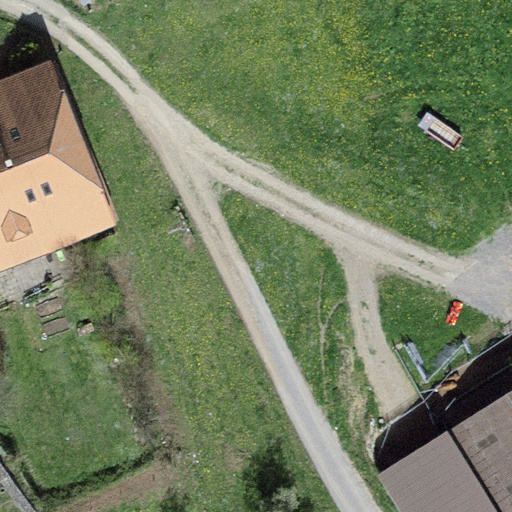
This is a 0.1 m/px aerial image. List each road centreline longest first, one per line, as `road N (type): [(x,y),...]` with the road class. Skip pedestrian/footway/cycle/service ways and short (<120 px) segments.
road 1 (track): [(23,0),(160,97),(384,511)]
road 2 (track): [(176,126),(498,294)]
